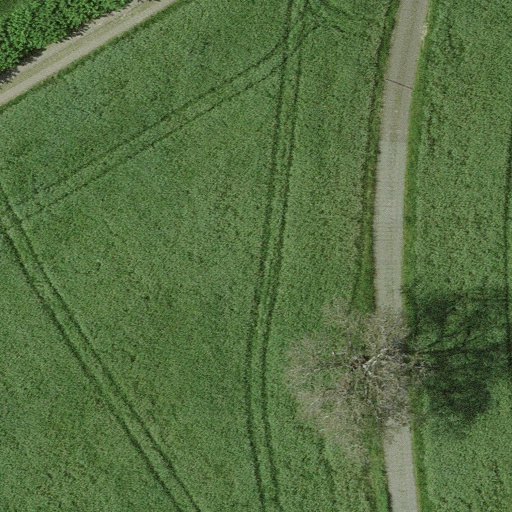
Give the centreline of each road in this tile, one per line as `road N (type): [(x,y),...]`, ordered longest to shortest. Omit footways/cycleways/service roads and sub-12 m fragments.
road 1 (track): [(412,0),(385,237),(411,511)]
road 2 (track): [(169,0),(0,95)]
